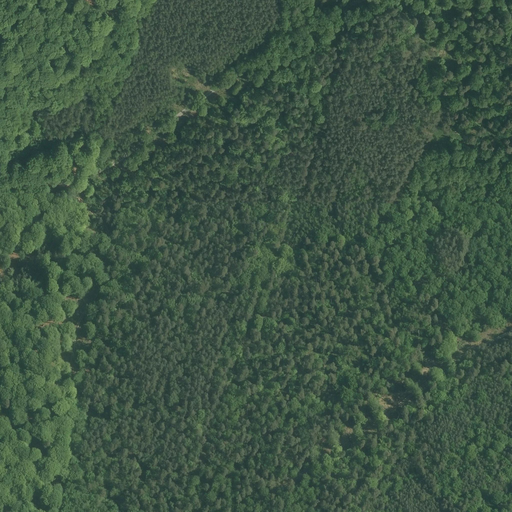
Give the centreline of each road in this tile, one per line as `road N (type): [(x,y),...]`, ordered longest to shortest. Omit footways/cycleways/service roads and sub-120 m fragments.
road 1 (track): [(0,216),(128,157),(226,83),(364,0)]
road 2 (track): [(57,511),(81,376),(71,348),(111,238),(65,187)]
road 3 (track): [(247,511),(470,349),(511,327)]
